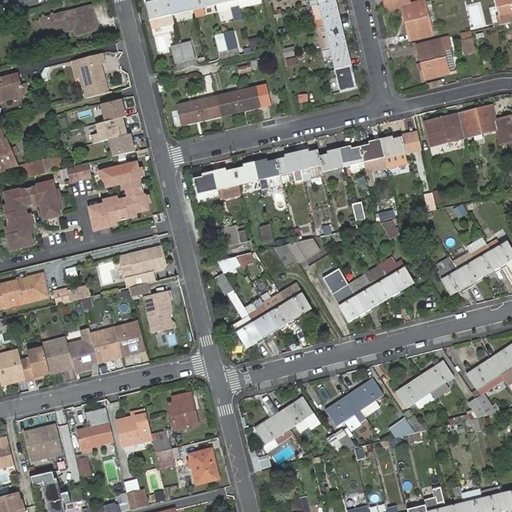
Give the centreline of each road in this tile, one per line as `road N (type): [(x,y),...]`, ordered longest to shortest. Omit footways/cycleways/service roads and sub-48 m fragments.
road 1 (residential): [(511,308),(220,382)]
road 2 (residential): [(163,158),(388,105)]
road 3 (residential): [(0,412),(214,360)]
road 4 (residential): [(163,158),(214,360)]
road 5 (residential): [(122,0),(163,158)]
road 6 (residential): [(220,382),(252,511)]
road 7 (residential): [(388,105),(511,83)]
